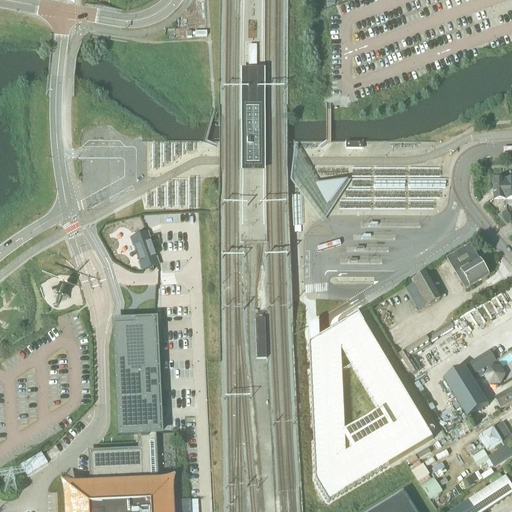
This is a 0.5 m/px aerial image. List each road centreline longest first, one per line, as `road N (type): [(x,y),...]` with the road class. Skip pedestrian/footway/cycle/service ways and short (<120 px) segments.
road 1 (unclassified): [(0,254),(68,209),(56,126),(59,10)]
road 2 (residential): [(511,257),(461,186),(471,155),(511,147)]
road 3 (unclassified): [(59,10),(127,21),(152,16),(172,0)]
